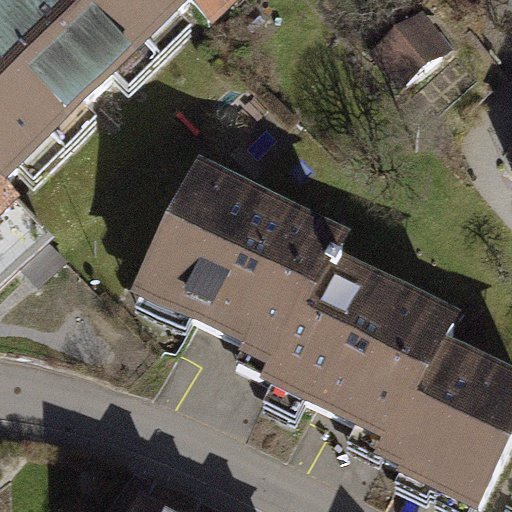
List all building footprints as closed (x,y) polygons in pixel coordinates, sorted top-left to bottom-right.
[(184,0),(11,0),(5,6),(99,99),(191,9),(184,0)] [(184,0),(191,9),(212,28),(242,0),(184,0)] [(0,10),(0,187),(4,192),(99,99),(5,6),(0,10)] [(452,66),(415,28),(362,78),(399,117),(452,66)] [(4,192),(0,187),(0,220),(15,207),(4,192)] [(339,264),(194,189),(123,326),(269,400),(328,285),(339,264)] [(0,295),(52,245),(15,207),(0,220),(0,295)] [(328,285),(269,400),(257,423),(381,486),(440,373),(452,348),(328,285)] [(511,409),(440,373),(381,486),(373,502),(392,511),(486,511),(511,462),(511,409)]
